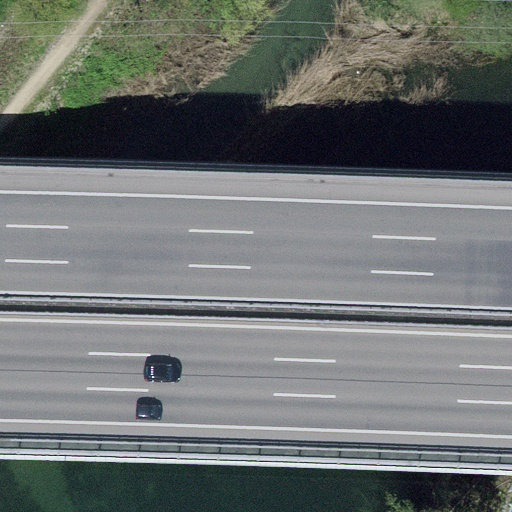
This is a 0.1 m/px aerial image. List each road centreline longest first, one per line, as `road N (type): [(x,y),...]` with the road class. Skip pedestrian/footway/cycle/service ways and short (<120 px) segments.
road 1 (motorway): [(511,258),(0,242)]
road 2 (motorway): [(0,371),(511,386)]
